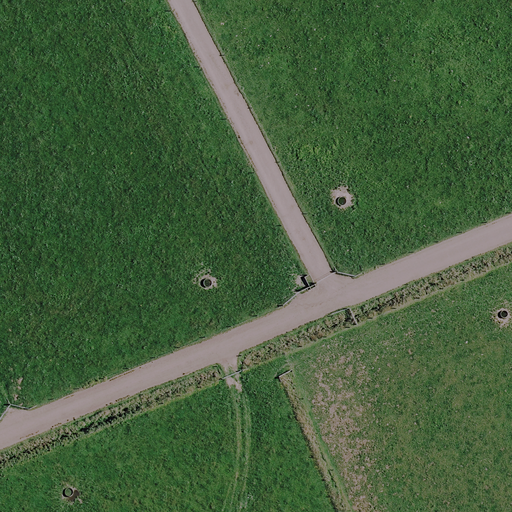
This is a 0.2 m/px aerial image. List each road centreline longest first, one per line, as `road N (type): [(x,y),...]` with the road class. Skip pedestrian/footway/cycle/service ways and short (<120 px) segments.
road 1 (track): [(0,453),(511,242)]
road 2 (track): [(365,305),(205,0)]
